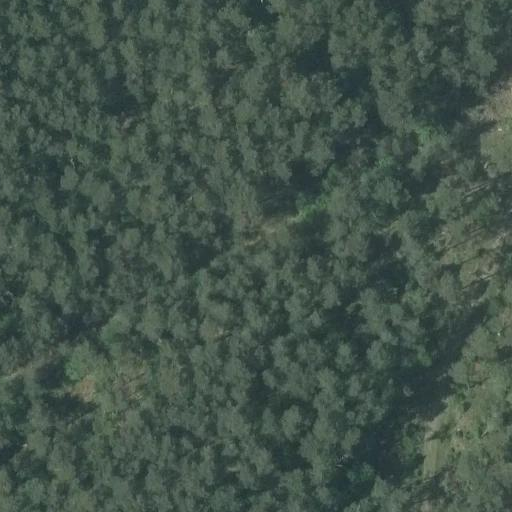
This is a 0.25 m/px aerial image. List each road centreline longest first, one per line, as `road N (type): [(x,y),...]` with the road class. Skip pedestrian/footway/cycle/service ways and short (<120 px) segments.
road 1 (track): [(0,376),(254,246),(511,93)]
road 2 (track): [(441,511),(442,398),(511,227)]
